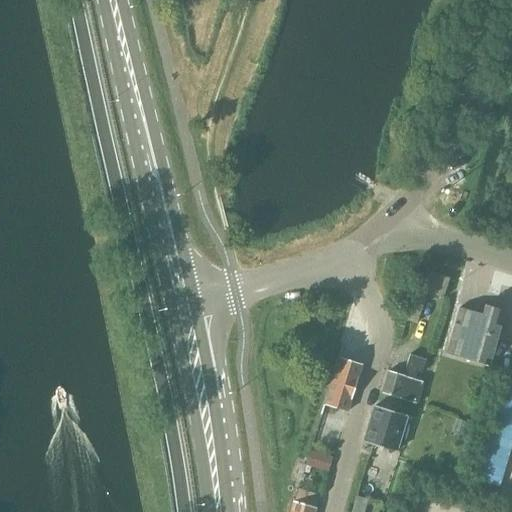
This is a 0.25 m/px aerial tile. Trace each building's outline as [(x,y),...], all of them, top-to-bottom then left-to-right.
[(450,280),(425,272),(418,291),(427,295),(444,300),(450,280)] [(416,324),(427,295),(418,291),(415,291),(405,320),(416,324)] [(489,366),(505,311),(505,310),(483,304),(481,313),(460,306),(446,354),(489,366)] [(424,374),(427,361),(409,354),(405,368),(408,369),(405,377),(388,371),(380,393),(417,404),(423,382),(414,379),(416,373),(424,374)] [(349,416),(364,369),(341,362),(327,409),(349,416)] [(374,406),(364,441),(372,444),(397,451),(408,416),(374,406)] [(328,472),(332,457),(310,450),(305,466),(328,472)] [(316,511),(321,498),(298,490),(291,511),(316,511)]
